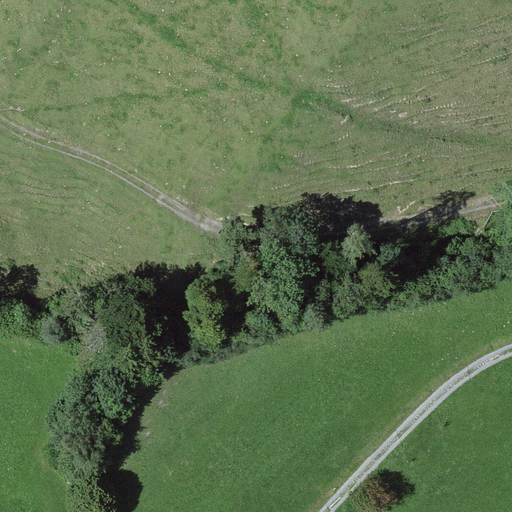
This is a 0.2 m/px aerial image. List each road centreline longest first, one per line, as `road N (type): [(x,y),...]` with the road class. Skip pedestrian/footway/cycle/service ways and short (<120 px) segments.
road 1 (track): [(511,198),(310,238),(201,211),(0,119)]
road 2 (track): [(511,350),(442,393),(328,511)]
